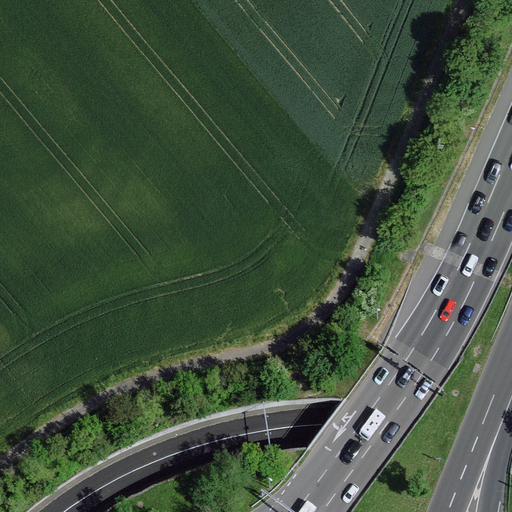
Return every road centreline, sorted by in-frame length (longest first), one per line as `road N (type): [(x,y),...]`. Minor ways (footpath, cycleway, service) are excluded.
road 1 (track): [(467,0),(360,264),(325,315),(280,347),(118,393),(0,469)]
road 2 (motorway): [(511,171),(458,295),(342,465)]
road 3 (motorway): [(449,511),(510,378)]
road 4 (motorway): [(491,511),(510,378)]
